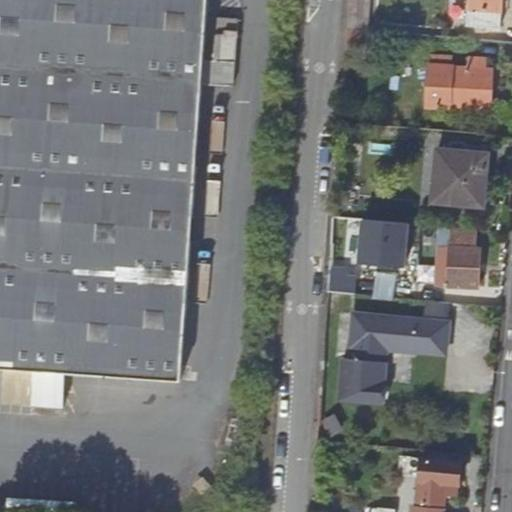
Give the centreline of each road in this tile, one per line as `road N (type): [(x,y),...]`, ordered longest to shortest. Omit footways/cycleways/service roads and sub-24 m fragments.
road 1 (unknown): [(0,441),(143,440),(174,430),(194,412),(218,338),(245,0)]
road 2 (residential): [(330,0),(306,123),(297,267),(306,328),(293,511)]
